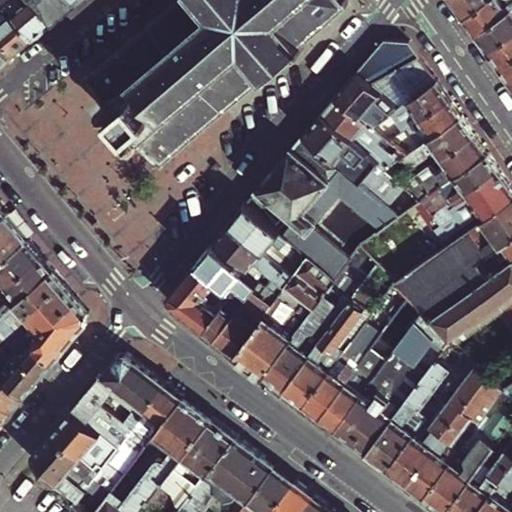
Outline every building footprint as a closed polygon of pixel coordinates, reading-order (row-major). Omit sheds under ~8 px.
[(0,29),(19,52),(37,36),(13,7),(17,3),(14,0),(13,0),(0,11),(0,13),(6,21),(0,25),(0,29)] [(0,0),(0,11),(13,0),(0,0)] [(13,7),(37,36),(58,18),(43,0),(14,0),(17,3),(13,7)] [(43,0),(58,18),(79,0),(43,0)] [(318,29),(331,18),(332,20),(335,18),(334,15),(346,5),(348,7),(351,5),(349,3),(350,2),(349,0),(177,0),(175,2),(174,0),(171,3),(172,5),(155,19),(154,18),(151,20),(152,22),(135,36),(134,35),(131,37),(133,39),(116,53),(115,51),(112,54),(113,55),(97,69),(96,68),(94,70),(93,68),(91,70),(93,73),(90,75),(93,78),(96,76),(112,95),(108,98),(107,105),(111,109),(117,109),(121,106),(137,126),(134,129),(133,135),(137,140),(142,140),(146,137),(162,156),(159,159),(161,161),(164,159),(166,162),(169,160),(168,158),(170,157),(169,155),(185,141),(187,143),(189,141),(188,139),(204,124),(206,126),(209,124),(207,122),(224,108),(226,109),(229,107),(227,105),(244,91),(246,92),(249,90),(247,88),(265,74),(266,75),(269,74),(270,75),(272,73),(271,72),(301,47),(302,48),(304,46),(303,44),(304,43),(303,42),(316,31),(317,33),(319,31),(318,29)] [(487,0),(454,0),(466,15),(487,0)] [(511,0),(487,0),(466,15),(478,33),(511,8),(511,0)] [(511,8),(478,33),(490,49),(511,33),(511,8)] [(0,67),(19,52),(0,29),(0,25),(6,21),(0,13),(0,67)] [(422,55),(406,33),(391,32),(360,69),(378,85),(394,74),(422,55)] [(501,65),(511,57),(511,33),(490,49),(501,65)] [(439,79),(422,55),(394,74),(401,84),(411,99),(439,79)] [(511,57),(501,65),(511,80),(511,57)] [(340,92),(371,120),(375,124),(392,112),(378,100),(385,91),(378,85),(360,69),(340,92)] [(401,84),(394,74),(378,85),(385,91),(388,93),(401,84)] [(452,97),(439,79),(411,99),(401,105),(392,112),(405,130),(409,127),(452,97)] [(392,112),(401,105),(388,93),(385,91),(378,100),(392,112)] [(340,92),(325,111),(357,138),(371,120),(340,92)] [(464,115),(452,97),(409,127),(414,134),(400,143),(396,136),(392,139),(409,154),(464,115)] [(357,138),(325,111),(307,132),(340,161),(351,147),(356,151),(353,154),(369,167),(367,170),(378,180),(376,183),(408,210),(413,207),(420,202),(423,199),(410,189),(404,184),(398,178),(386,169),(391,166),(357,138)] [(464,115),(409,154),(403,158),(411,169),(429,157),(427,154),(436,148),(442,157),(476,133),(464,115)] [(307,132),(261,187),(299,218),(287,232),(295,238),(313,253),(339,275),(350,259),(319,234),(349,197),(384,226),(402,214),(340,161),(307,132)] [(490,152),(476,133),(442,157),(449,166),(440,172),(437,169),(420,181),(430,195),(490,152)] [(351,147),(340,161),(402,214),(408,210),(376,183),(378,180),(367,170),(369,167),(353,154),(356,151),(351,147)] [(490,152),(430,195),(425,198),(432,207),(437,204),(441,209),(501,167),(490,152)] [(511,183),(501,167),(441,209),(437,204),(432,207),(436,213),(443,224),(459,213),(466,223),(483,211),(485,214),(487,217),(511,199),(511,183)] [(398,178),(404,184),(409,180),(403,175),(398,178)] [(404,184),(410,189),(415,185),(409,180),(404,184)] [(436,213),(432,207),(425,198),(423,199),(420,202),(430,216),(430,217),(436,213)] [(511,199),(487,217),(449,244),(400,279),(429,308),(435,315),(490,276),(482,266),(479,261),(494,251),(511,237),(511,199)] [(249,200),(233,220),(267,248),(284,229),(249,200)] [(402,214),(384,226),(381,229),(392,243),(423,221),(413,207),(408,210),(402,214)] [(0,261),(28,238),(7,213),(0,219),(0,261)] [(233,220),(217,239),(252,269),(260,260),(276,273),(274,275),(278,279),(280,276),(290,283),(297,274),(278,258),(267,248),(233,220)] [(433,234),(423,221),(392,243),(402,256),(433,234)] [(278,258),(295,238),(287,232),(284,229),(267,248),(278,258)] [(511,260),(511,237),(494,251),(497,255),(482,266),(490,276),(511,260)] [(28,238),(0,261),(0,291),(43,255),(28,238)] [(201,259),(221,276),(228,281),(238,289),(207,328),(218,336),(240,308),(251,293),(263,278),(252,269),(217,239),(201,259)] [(497,255),(494,251),(479,261),(482,266),(497,255)] [(290,283),(238,351),(267,373),(297,331),(287,324),(307,297),(317,304),(332,284),(339,275),(313,253),(297,274),(290,283)] [(0,315),(54,269),(43,255),(0,291),(0,315)] [(221,276),(201,259),(172,292),(173,302),(207,328),(238,289),(228,281),(219,291),(213,287),(221,276)] [(456,336),(460,341),(511,303),(511,260),(490,276),(435,315),(451,332),(456,336)] [(49,296),(65,281),(54,269),(0,315),(0,339),(2,337),(6,342),(11,337),(7,335),(28,316),(26,314),(47,294),(49,296)] [(218,336),(238,351),(290,283),(280,276),(278,279),(274,275),(269,282),(267,281),(255,296),(243,311),(240,308),(218,336)] [(263,278),(251,293),(255,296),(267,281),(263,278)] [(89,310),(65,281),(49,296),(47,294),(26,314),(28,316),(7,335),(11,337),(22,347),(17,351),(44,374),(89,321),(89,310)] [(286,387),(326,335),(318,329),(339,301),(344,293),(332,284),(317,304),(297,331),(267,373),(286,387)] [(347,307),(326,335),(286,387),(307,403),(343,355),(348,348),(344,344),(352,333),(349,332),(368,307),(354,297),(347,307)] [(326,335),(347,307),(339,301),(318,329),(326,335)] [(511,303),(460,341),(474,355),(480,361),(493,374),(511,360),(511,303)] [(352,333),(356,337),(375,313),(368,307),(349,332),(352,333)] [(413,329),(339,427),(370,450),(419,384),(408,376),(403,382),(397,378),(412,359),(417,363),(436,339),(443,339),(451,332),(435,315),(429,308),(413,329)] [(375,313),(356,337),(348,348),(343,355),(359,367),(388,329),(392,324),(376,311),(375,313)] [(388,329),(359,367),(323,415),(339,427),(413,329),(405,323),(399,330),(396,328),(392,333),(388,329)] [(0,371),(26,394),(44,374),(17,351),(22,347),(11,337),(6,342),(2,337),(0,339),(0,371)] [(132,412),(126,420),(130,423),(134,417),(138,420),(167,379),(128,350),(121,351),(87,391),(102,403),(104,401),(110,394),(132,412)] [(343,355),(307,403),(323,415),(359,367),(343,355)] [(370,450),(390,466),(427,417),(430,413),(422,407),(453,366),(441,356),(419,384),(370,450)] [(403,382),(408,376),(417,363),(412,359),(397,378),(403,382)] [(390,466),(411,482),(438,447),(435,445),(469,401),(471,403),(493,374),(480,361),(450,402),(447,399),(431,420),(427,417),(390,466)] [(0,396),(14,409),(26,394),(0,371),(0,396)] [(438,447),(411,482),(428,494),(464,446),(484,420),(507,389),(493,374),(471,403),(469,401),(435,445),(438,447)] [(87,391),(73,408),(120,445),(127,436),(146,449),(158,432),(187,394),(167,379),(138,420),(134,417),(130,423),(126,420),(104,401),(102,403),(87,391)] [(187,394),(158,432),(176,446),(167,458),(163,457),(158,459),(130,496),(144,507),(214,414),(187,394)] [(0,422),(1,423),(14,409),(0,396),(0,422)] [(100,460),(105,464),(120,445),(73,408),(54,430),(95,466),(100,460)] [(209,471),(238,432),(214,414),(144,507),(140,511),(165,511),(196,471),(193,466),(196,461),(209,471)] [(494,422),(486,432),(500,441),(507,431),(494,422)] [(34,453),(77,501),(86,490),(105,464),(100,460),(95,466),(54,430),(34,453)] [(241,491),(250,497),(276,462),(238,432),(209,471),(180,509),(184,511),(200,511),(215,493),(226,501),(236,497),(241,491)] [(500,441),(486,432),(471,451),(464,446),(428,494),(448,509),(487,459),(500,441)] [(448,509),(451,511),(478,511),(511,467),(511,442),(495,464),(487,459),(448,509)] [(99,511),(118,487),(138,459),(125,450),(93,494),(86,490),(77,501),(86,511),(99,511)] [(250,497),(238,511),(270,511),(296,477),(276,462),(250,497)] [(511,511),(511,467),(478,511),(511,511)] [(299,511),(316,491),(296,477),(270,511),(299,511)] [(118,487),(99,511),(118,511),(130,496),(118,487)] [(328,511),(334,505),(316,491),(299,511),(328,511)]
